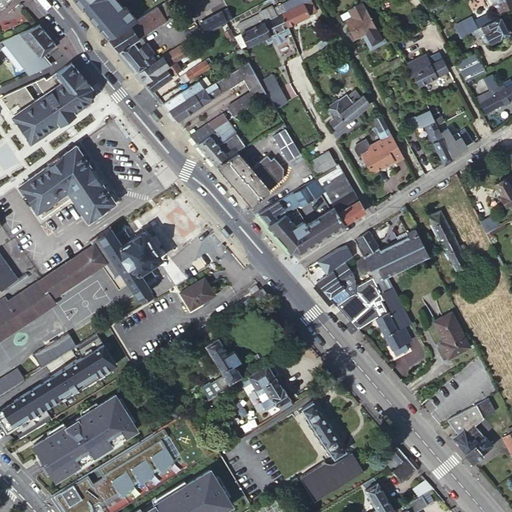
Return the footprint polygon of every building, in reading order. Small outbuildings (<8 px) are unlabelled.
[(121,0),(87,0),(81,4),(103,32),(134,13),(121,0)] [(281,13),(287,25),(315,11),(309,0),(293,0),(292,1),(283,5),(286,10),(281,13)] [(490,0),(496,12),(511,5),(511,1),(511,0),(490,0)] [(157,6),(164,17),(171,13),(164,2),(157,6)] [(270,33),(287,25),(281,13),(286,10),(283,5),(282,4),(277,6),(272,8),(271,6),(259,11),(260,12),(263,20),(270,34),(270,33)] [(136,72),(158,58),(146,43),(143,45),(138,38),(166,21),(164,17),(157,6),(118,30),(107,37),(121,54),(136,72)] [(226,8),(219,11),(226,22),(231,19),(226,8)] [(363,33),(370,45),(381,39),(365,10),(365,11),(346,20),(351,30),(347,32),(351,39),(363,33)] [(205,32),(226,22),(219,11),(200,21),(205,32)] [(236,24),(239,32),(263,20),(260,12),(236,24)] [(481,27),(471,31),(475,38),(484,33),(489,43),(508,33),(499,17),(481,27)] [(239,32),(234,35),(234,37),(240,47),(246,44),(247,45),(265,36),(270,34),(263,20),(239,32)] [(52,45),(54,43),(38,25),(2,40),(30,73),(40,68),(39,67),(43,63),(46,66),(49,64),(45,59),(41,55),(44,53),(47,57),(55,50),(54,48),(52,45)] [(103,32),(107,37),(118,30),(114,25),(103,32)] [(287,25),(270,33),(275,42),(278,43),(283,40),(284,37),(283,35),(290,32),(287,25)] [(187,38),(201,32),(197,26),(185,32),(187,38)] [(444,29),(439,32),(446,44),(450,42),(444,29)] [(270,34),(265,36),(269,45),(275,42),(270,33),(270,34)] [(325,35),(316,43),(320,48),(329,40),(325,35)] [(188,53),(182,44),(158,58),(136,72),(139,76),(144,82),(166,67),(176,61),(188,53)] [(245,55),(241,48),(236,50),(240,57),(245,55)] [(475,51),(455,61),(457,65),(477,55),(475,51)] [(406,63),(418,85),(448,69),(442,58),(430,64),(425,54),(406,63)] [(440,55),(428,61),(430,64),(442,58),(440,55)] [(477,55),(457,65),(465,80),(486,71),(477,55)] [(403,62),(400,56),(389,61),(392,67),(403,62)] [(189,79),(210,66),(205,59),(186,72),(189,79)] [(4,95),(0,97),(30,142),(68,115),(89,100),(91,86),(76,69),(70,61),(45,79),(44,77),(4,95)] [(181,68),(176,61),(166,67),(171,74),(181,68)] [(250,87),(260,81),(248,61),(210,84),(203,88),(193,95),(199,105),(218,92),(218,91),(243,76),(250,87)] [(171,76),(171,74),(166,67),(144,82),(148,88),(152,90),(171,76)] [(179,77),(183,82),(189,79),(186,72),(179,77)] [(270,75),(260,81),(268,95),(278,88),(270,75)] [(203,88),(210,84),(206,77),(199,80),(203,88)] [(184,99),(193,95),(203,88),(199,80),(163,102),(164,104),(168,109),(184,99)] [(492,94),(479,102),(485,112),(494,107),(497,108),(500,107),(499,104),(511,96),(511,80),(511,81),(511,83),(505,87),(502,83),(489,90),(492,94)] [(258,100),(268,95),(260,81),(250,87),(252,90),(233,102),(227,106),(233,116),(258,100)] [(285,101),(278,88),(268,95),(273,106),(275,108),(285,101)] [(344,93),(326,107),(335,116),(329,121),(336,130),(346,123),(345,121),(368,102),(362,95),(356,100),(354,99),(351,100),(344,93)] [(191,111),(199,105),(193,95),(184,99),(191,111)] [(273,106),(268,95),(258,100),(264,111),(273,106)] [(172,113),(177,119),(191,111),(184,99),(168,109),(172,113)] [(429,108),(415,115),(419,125),(424,122),(424,124),(443,163),(452,157),(451,155),(439,129),(436,124),(433,116),(429,108)] [(213,129),(227,120),(223,113),(208,122),(213,129)] [(438,114),(433,116),(436,124),(442,121),(438,114)] [(415,115),(405,119),(411,130),(424,124),(424,122),(419,125),(415,115)] [(196,140),(213,129),(208,122),(189,133),(194,139),(196,140)] [(376,131),(380,139),(370,145),(366,137),(355,143),(354,147),(358,155),(362,153),(370,167),(375,169),(389,162),(392,162),(403,156),(391,133),(387,127),(379,131),(378,129),(377,129),(376,131)] [(439,129),(451,155),(465,145),(471,141),(463,128),(452,135),(447,127),(444,129),(442,127),(439,129)] [(219,145),(223,142),(213,129),(196,140),(207,154),(219,145)] [(243,148),(255,140),(249,132),(238,139),(243,148)] [(221,150),(219,145),(207,154),(211,158),(216,164),(237,151),(243,148),(238,139),(226,147),(221,150)] [(74,146),(19,186),(40,218),(70,198),(71,197),(87,220),(112,202),(90,169),(74,146)] [(338,214),(344,222),(364,210),(337,164),(336,164),(328,150),(307,162),(316,177),(325,191),(334,206),(338,214)] [(250,203),(251,205),(283,178),(282,168),(272,157),(269,159),(265,154),(250,167),(237,151),(216,164),(226,176),(239,191),(250,203)] [(511,183),(511,177),(510,174),(504,178),(503,177),(494,182),(501,195),(500,195),(505,205),(511,200),(511,190),(511,189),(509,185),(511,183)] [(261,216),(267,224),(284,214),(290,211),(301,204),(301,205),(311,199),(314,197),(315,197),(325,191),(316,177),(258,213),(261,216)] [(338,214),(334,206),(329,208),(339,225),(344,222),(338,214)] [(284,214),(267,224),(270,227),(275,233),(284,244),(287,247),(290,251),(299,250),(314,240),(339,225),(329,208),(306,223),(303,218),(292,225),(284,214)] [(462,255),(460,251),(459,248),(463,246),(461,244),(457,245),(439,210),(428,216),(455,269),(467,263),(464,258),(462,255)] [(493,213),(479,221),(485,232),(499,225),(493,213)] [(423,224),(415,227),(415,228),(419,236),(422,234),(427,232),(426,231),(423,224)] [(136,298),(148,290),(150,290),(145,283),(139,272),(146,268),(160,258),(154,247),(150,250),(146,243),(150,241),(143,230),(129,240),(121,245),(115,236),(109,227),(97,235),(120,273),(136,298)] [(415,228),(415,227),(407,232),(406,232),(406,236),(379,248),(369,230),(356,238),(359,244),(356,245),(375,282),(387,276),(429,255),(422,243),(419,236),(415,228)] [(121,231),(115,236),(121,245),(129,240),(124,233),(121,231)] [(422,234),(419,236),(422,243),(429,239),(430,239),(427,232),(422,234)] [(120,273),(97,235),(89,240),(92,245),(42,278),(38,280),(40,283),(37,285),(38,289),(43,298),(47,299),(51,297),(104,262),(112,275),(115,277),(120,273)] [(343,261),(316,281),(324,290),(336,303),(349,294),(344,287),(354,280),(354,274),(346,262),(352,257),(345,244),(336,251),(343,261)] [(466,248),(460,251),(462,255),(464,258),(467,263),(472,260),(466,248)] [(16,279),(0,256),(0,286),(2,289),(16,279)] [(151,274),(146,268),(139,272),(145,283),(146,282),(146,281),(151,278),(151,274)] [(214,294),(203,278),(180,292),(190,309),(214,294)] [(54,303),(51,297),(47,299),(43,298),(38,289),(37,285),(40,283),(38,280),(23,290),(38,314),(54,303)] [(356,291),(354,280),(344,287),(349,294),(356,291)] [(268,298),(260,288),(249,296),(258,306),(268,298)] [(390,288),(381,293),(390,310),(380,315),(375,317),(388,343),(395,355),(406,349),(404,343),(410,339),(403,326),(400,327),(399,326),(408,321),(391,288),(390,288)] [(0,338),(38,314),(23,290),(7,300),(4,296),(0,299),(0,338)] [(148,290),(136,298),(141,305),(152,297),(148,290)] [(349,294),(336,303),(345,313),(351,321),(358,328),(375,317),(380,315),(373,301),(369,305),(356,291),(349,294)] [(258,306),(249,296),(243,300),(250,311),(258,306)] [(433,320),(443,340),(446,345),(442,347),(444,351),(447,357),(468,346),(451,311),(433,320)] [(206,323),(197,328),(200,335),(209,329),(206,323)] [(295,348),(305,342),(294,328),(287,333),(289,336),(281,342),(288,353),(295,348)] [(98,331),(83,340),(90,352),(0,410),(0,414),(9,429),(102,371),(103,373),(119,363),(98,331)] [(42,353),(47,362),(76,344),(70,335),(42,353)] [(236,382),(242,378),(229,357),(217,338),(205,345),(230,386),(236,382)] [(242,378),(236,382),(240,388),(249,382),(253,389),(252,389),(260,401),(270,395),(280,410),(291,403),(281,388),(280,388),(276,381),(265,364),(244,378),(242,378)] [(0,394),(25,378),(17,367),(0,378),(0,394)] [(49,435),(33,445),(38,453),(49,471),(54,480),(72,468),(120,439),(136,429),(131,422),(117,399),(114,395),(97,405),(81,415),(76,418),(77,419),(66,426),(65,425),(59,428),(49,435)] [(494,410),(488,396),(446,418),(456,432),(457,433),(452,438),(458,444),(461,448),(472,460),(492,443),(475,424),(483,418),(482,416),(494,410)] [(326,447),(333,457),(339,452),(343,450),(337,440),(318,410),(311,401),(300,408),(307,417),(306,417),(326,447)] [(511,425),(505,429),(507,433),(501,436),(505,442),(511,456),(511,425)] [(86,473),(51,495),(62,511),(93,511),(94,509),(117,497),(121,499),(132,488),(136,484),(139,487),(153,473),(157,469),(161,474),(174,461),(180,456),(163,429),(97,468),(103,477),(92,484),(86,473)] [(400,452),(396,448),(383,459),(389,467),(405,458),(400,452)] [(350,451),(343,450),(339,452),(342,456),(331,464),(323,462),(299,478),(314,501),(332,489),(332,490),(362,470),(350,451)] [(415,469),(406,459),(392,471),(391,472),(400,482),(415,469)] [(137,511),(215,511),(223,508),(231,503),(226,495),(214,475),(209,467),(185,482),(153,502),(152,503),(153,504),(142,511),(141,510),(137,511)] [(431,488),(424,480),(412,488),(417,496),(420,495),(431,488)] [(390,511),(393,510),(391,507),(383,494),(376,481),(364,488),(375,509),(369,511),(390,511)] [(413,511),(426,504),(420,495),(417,496),(404,505),(406,509),(401,511),(413,511)] [(400,502),(391,507),(393,510),(402,505),(400,502)]
